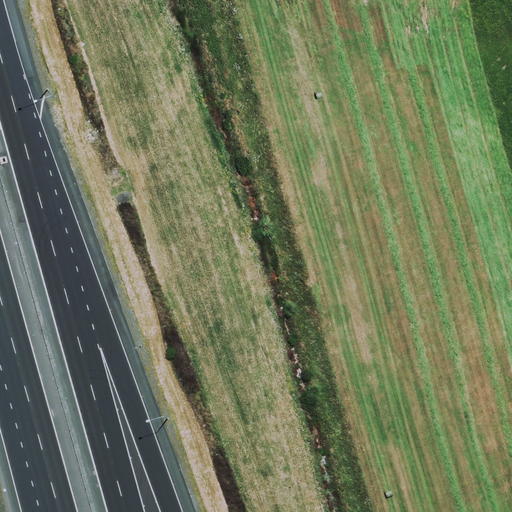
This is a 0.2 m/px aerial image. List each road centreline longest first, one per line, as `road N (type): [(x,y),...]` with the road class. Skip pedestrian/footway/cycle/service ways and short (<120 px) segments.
road 1 (motorway): [(63,254),(165,511)]
road 2 (motorway): [(63,254),(130,511)]
road 3 (motorway): [(0,31),(63,254)]
road 4 (motorway): [(52,495),(0,297)]
